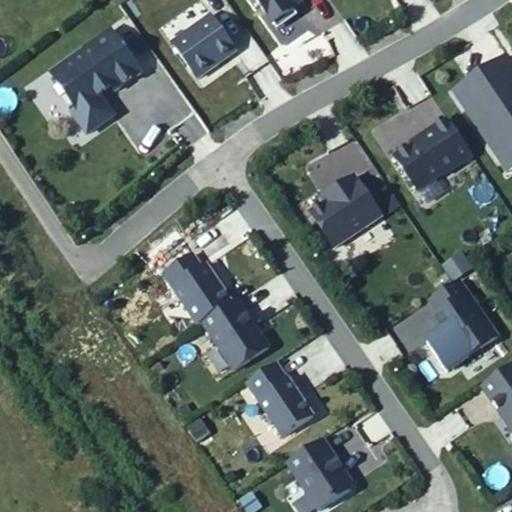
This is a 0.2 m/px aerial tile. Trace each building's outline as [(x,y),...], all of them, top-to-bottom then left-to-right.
[(253,0),(273,28),(293,13),(292,12),(308,0),(253,0)] [(311,32),(340,18),(330,0),(323,0),(301,11),(311,32)] [(293,13),(273,28),(277,33),(297,19),(293,13)] [(210,19),(172,47),(197,82),(236,55),(210,19)] [(115,95),(141,76),(112,34),(86,52),(87,54),(52,78),(77,114),(73,117),(88,138),(114,119),(100,99),(99,97),(111,89),(112,91),(115,95)] [(511,66),(508,60),(489,73),(511,106),(511,66)] [(511,106),(489,73),(454,96),(499,165),(511,156),(511,106)] [(112,91),(111,89),(99,97),(100,99),(112,91)] [(421,144),(395,162),(417,195),(443,177),(444,179),(472,160),(447,124),(420,142),(421,144)] [(316,183),(363,168),(356,145),(308,160),(316,183)] [(511,156),(499,165),(507,176),(511,172),(511,156)] [(382,221),(355,181),(329,198),(332,202),(310,216),(334,252),(382,221)] [(329,198),(322,203),(325,206),(332,202),(329,198)] [(193,258),(164,278),(198,329),(202,327),(232,307),(206,269),(202,271),(193,258)] [(497,341),(458,285),(429,305),(438,318),(430,323),(447,349),(451,346),(461,361),(467,362),(497,341)] [(202,327),(234,374),(268,352),(254,331),(255,330),(237,303),(232,307),(202,327)] [(246,387),(282,441),(313,420),(287,383),(287,384),(275,367),(246,387)] [(511,369),(481,391),(502,420),(504,420),(509,427),(507,429),(511,435),(511,369)] [(287,469),(316,511),(322,511),(350,493),(351,486),(323,444),(287,469)]
